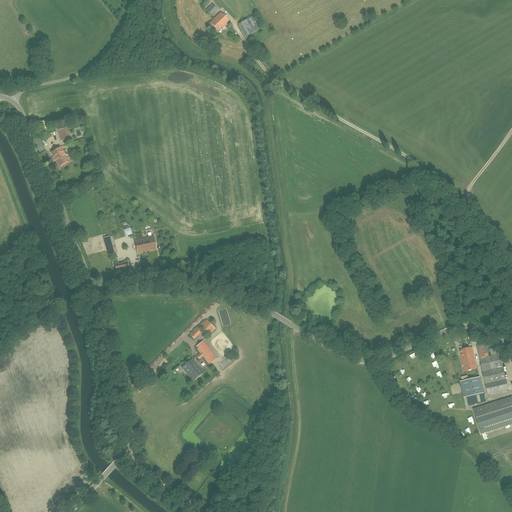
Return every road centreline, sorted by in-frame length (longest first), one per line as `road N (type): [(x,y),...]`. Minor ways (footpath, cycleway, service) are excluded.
road 1 (tertiary): [(511,350),(458,327),(364,361),(206,274),(168,271),(95,287)]
road 2 (tertiary): [(70,511),(131,441),(95,287)]
road 3 (tertiary): [(95,287),(12,101)]
road 4 (track): [(293,326),(299,426),(284,511)]
road 5 (unclassified): [(12,101),(23,89),(89,67),(131,0)]
road 6 (track): [(117,402),(232,288)]
